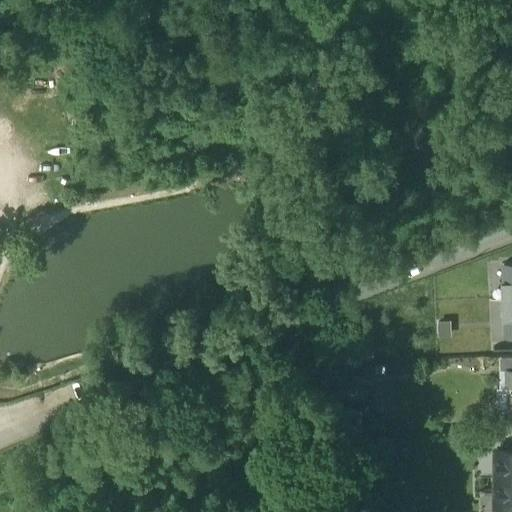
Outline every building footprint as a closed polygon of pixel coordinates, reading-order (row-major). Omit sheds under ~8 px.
[(506,335),(511,334),(511,261),(503,262),(504,281),(504,282),(508,286),(509,311),(505,315),(505,316),(506,335)] [(501,316),(505,316),(505,315),(509,311),(508,286),(504,282),(504,281),(500,281),(501,316)] [(500,369),(507,369),(507,368),(511,367),(511,354),(500,355),(500,369)] [(386,364),(387,379),(401,379),(401,373),(409,373),(408,363),(386,364)] [(494,412),(507,412),(507,410),(511,410),(511,387),(507,387),(494,387),(494,412)] [(494,505),(511,505),(511,449),(510,450),(495,450),(494,505)]
